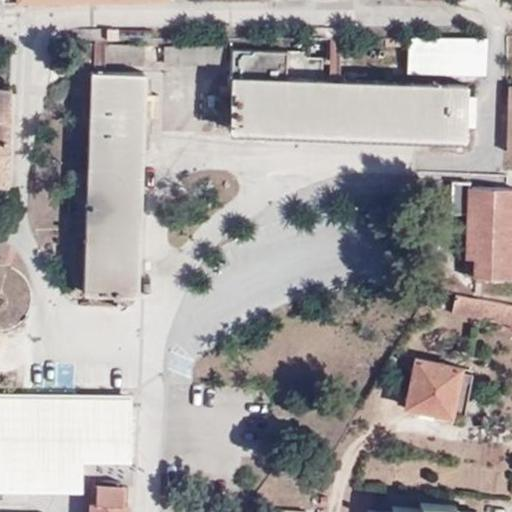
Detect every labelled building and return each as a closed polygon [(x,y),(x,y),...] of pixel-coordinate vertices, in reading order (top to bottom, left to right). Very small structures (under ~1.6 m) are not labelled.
[(487,71),(486,33),(406,35),(407,73),(487,71)] [(357,57),(357,36),(327,36),(326,57),(357,57)] [(144,64),(144,46),(71,43),(71,69),(81,69),(81,61),(144,64)] [(225,46),(164,45),(163,63),(225,63),(225,46)] [(302,76),(302,57),(284,56),(284,49),(231,48),(229,128),(463,137),(464,82),(302,76)] [(135,293),(143,73),(90,70),(82,290),(135,293)] [(0,183),(6,183),(9,89),(0,89),(0,183)] [(472,264),(472,274),(511,275),(511,187),(467,186),(467,179),(451,179),(450,213),(464,213),(461,264),(472,264)] [(460,274),(472,274),(472,264),(461,264),(460,274)] [(511,323),(511,302),(453,293),(450,312),(511,323)] [(418,305),(408,320),(419,323),(425,307),(418,305)] [(459,366),(413,355),(403,405),(450,416),(459,366)] [(129,398),(0,397),(0,491),(80,492),(80,462),(129,461),(129,398)] [(89,511),(127,511),(128,486),(97,485),(96,503),(90,503),(89,511)]
